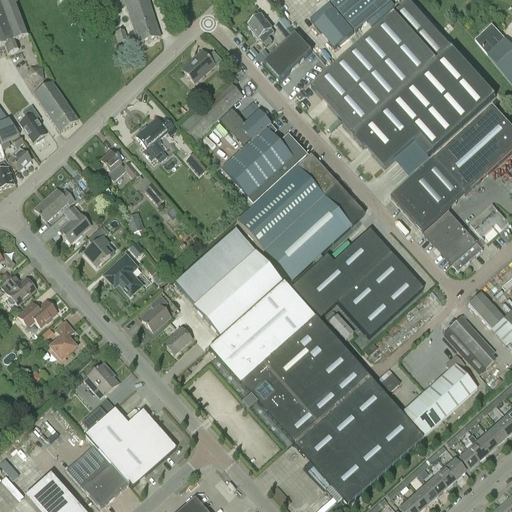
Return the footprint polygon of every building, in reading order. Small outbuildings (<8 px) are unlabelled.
[(0,0),(0,47),(4,46),(8,56),(18,52),(15,42),(28,37),(13,0),(0,0)] [(58,0),(62,9),(70,6),(67,0),(58,0)] [(147,0),(123,0),(134,34),(128,36),(131,45),(136,43),(137,46),(160,39),(147,0)] [(326,0),(360,39),(396,9),(388,0),(326,0)] [(409,2),(311,90),(344,127),(342,128),(363,151),(365,150),(385,172),(415,145),(428,159),(496,98),(409,2)] [(334,11),(315,27),(334,51),(353,35),(334,11)] [(261,44),(265,48),(272,43),(269,39),(275,34),(271,30),(261,17),(248,27),(261,44)] [(283,36),(291,28),(284,19),(275,26),(283,36)] [(511,48),(492,26),(475,42),(511,87),(511,48)] [(124,32),(115,35),(118,45),(127,42),(124,32)] [(243,45),(246,43),(239,36),(237,38),(243,45)] [(295,36),(265,64),(282,82),(312,54),(295,36)] [(201,54),(181,72),(195,87),(217,67),(219,70),(223,66),(213,55),(207,60),(201,54)] [(31,70),(26,80),(34,87),(43,82),(41,71),(31,70)] [(0,121),(7,119),(29,103),(19,88),(10,94),(0,79),(0,121)] [(52,85),(33,97),(59,135),(77,123),(52,85)] [(228,85),(180,130),(194,144),(241,100),(228,85)] [(296,98),(300,103),(304,99),(300,94),(296,98)] [(259,112),(252,105),(241,115),(248,123),(257,114),(259,112)] [(19,126),(33,146),(36,144),(37,145),(43,141),(42,139),(45,137),(36,124),(41,121),(33,108),(24,114),(28,120),(19,126)] [(422,236),(466,196),(511,154),(511,130),(493,109),(391,201),(422,236)] [(221,172),(269,127),(257,114),(248,123),(240,130),(238,128),(241,125),(230,112),(195,144),(221,172)] [(18,138),(7,119),(0,121),(0,143),(1,147),(18,138)] [(156,122),(136,139),(146,152),(167,135),(170,138),(175,134),(165,121),(159,126),(156,122)] [(253,206),(306,157),(287,137),(278,145),(271,138),(275,134),(269,127),(221,172),(253,206)] [(16,150),(24,145),(20,139),(11,144),(16,150)] [(12,158),(8,162),(19,174),(31,162),(22,152),(22,153),(19,150),(12,157),(12,158)] [(114,184),(125,174),(133,183),(139,178),(128,165),(122,170),(110,155),(99,164),(109,176),(107,177),(114,184)] [(263,255),(337,188),(310,158),(236,225),(263,255)] [(191,159),(184,164),(197,179),(203,173),(191,159)] [(0,191),(13,187),(8,171),(0,173),(0,191)] [(144,194),(157,209),(166,201),(153,186),(144,194)] [(337,188),(263,255),(290,285),(316,262),(320,266),(324,262),(320,258),(351,230),(351,229),(364,217),(337,188)] [(55,191),(33,212),(44,225),(67,205),(69,207),(73,203),(64,192),(60,196),(55,191)] [(491,208),(469,228),(481,240),(496,226),(502,233),(508,226),(491,208)] [(70,224),(58,234),(70,247),(90,229),(78,216),(72,210),(64,217),(70,224)] [(457,274),(482,252),(448,215),(424,237),(457,274)] [(135,217),(126,220),(132,235),(141,232),(135,217)] [(92,248),(83,256),(95,270),(109,258),(103,251),(107,247),(101,240),(105,236),(100,230),(87,242),(92,248)] [(470,230),(466,234),(475,244),(479,240),(470,230)] [(235,232),(174,286),(194,308),(227,279),(254,255),(235,232)] [(326,260),(324,262),(320,266),(292,291),(319,321),(336,305),(369,341),(422,291),(369,233),(333,267),(326,260)] [(129,252),(136,259),(142,254),(135,246),(129,252)] [(0,266),(2,264),(9,271),(14,266),(3,255),(0,258),(0,266)] [(281,283),(254,255),(227,279),(253,308),(281,283)] [(117,287),(129,300),(141,289),(130,276),(136,271),(125,258),(102,278),(113,291),(117,287)] [(157,289),(165,282),(157,274),(151,279),(151,282),(157,289)] [(5,275),(1,279),(5,283),(9,279),(5,275)] [(13,278),(0,290),(9,299),(7,301),(7,304),(10,307),(13,307),(15,306),(17,308),(35,292),(33,290),(34,289),(31,285),(29,286),(25,281),(20,286),(13,278)] [(253,308),(227,279),(194,308),(193,309),(219,338),(253,308)] [(373,388),(282,285),(207,351),(250,399),(241,407),(247,414),(256,406),(309,465),(303,471),(306,474),(323,494),(325,492),(337,505),(341,501),(344,504),(347,508),(351,504),(421,441),(373,388)] [(511,349),(511,331),(502,321),(503,320),(480,296),(468,308),(505,349),(508,346),(511,349)] [(154,313),(142,323),(152,335),(170,320),(162,311),(167,306),(161,299),(157,303),(160,307),(154,313)] [(27,310),(17,319),(25,328),(31,323),(33,325),(34,324),(40,330),(45,325),(47,326),(50,323),(50,321),(56,316),(53,312),(54,310),(53,308),(51,306),(48,307),(45,303),(37,311),(32,306),(27,310)] [(511,312),(503,320),(502,321),(511,331),(511,312)] [(329,324),(336,318),(332,313),(321,323),(325,327),(329,324)] [(352,336),(336,318),(329,324),(345,342),(352,336)] [(461,320),(442,337),(443,340),(478,379),(494,364),(490,360),(494,356),(461,320)] [(60,340),(49,350),(56,358),(55,360),(61,367),(65,363),(64,361),(76,350),(67,340),(73,335),(64,325),(54,334),(60,340)] [(48,331),(39,340),(46,348),(56,339),(48,331)] [(181,331),(163,347),(173,359),(191,343),(181,331)] [(373,347),(364,355),(368,360),(377,351),(373,347)] [(449,373),(401,416),(423,440),(476,392),(459,372),(463,368),(458,362),(452,362),(445,368),(449,373)] [(118,386),(112,380),(111,381),(99,368),(87,380),(83,383),(94,396),(98,393),(104,398),(118,386)] [(42,382),(35,373),(27,380),(35,389),(42,382)] [(388,395),(399,386),(391,376),(380,386),(388,395)] [(498,380),(489,389),(492,392),(501,383),(498,380)] [(64,398),(71,392),(69,389),(61,395),(64,398)] [(504,400),(511,393),(511,390),(510,389),(501,397),(504,400)] [(495,409),(504,400),(501,397),(492,406),(495,409)] [(485,417),(495,409),(492,406),(482,414),(485,417)] [(88,421),(81,427),(88,435),(105,419),(99,411),(88,421)] [(83,438),(92,449),(93,448),(112,470),(128,488),(128,487),(131,490),(176,451),(142,413),(127,427),(113,412),(105,419),(88,435),(83,438)] [(476,425),(485,417),(482,414),(473,422),(476,425)] [(506,441),(511,435),(511,428),(505,420),(495,428),(506,441)] [(467,434),(476,425),(473,422),(464,430),(467,434)] [(36,444),(47,437),(42,428),(31,434),(36,444)] [(497,449),(506,441),(495,428),(486,437),(497,449)] [(457,442),(467,434),(464,430),(455,439),(457,442)] [(488,457),(497,449),(486,437),(477,445),(488,457)] [(449,450),(457,442),(455,439),(446,447),(449,450)] [(488,457),(477,445),(472,439),(468,443),(473,448),(468,453),(478,465),(488,457)] [(84,495),(112,470),(93,448),(92,449),(65,473),(84,495)] [(436,462),(446,453),(443,449),(433,458),(436,462)] [(469,474),(478,465),(468,453),(458,462),(469,474)] [(427,470),(436,462),(433,458),(424,466),(427,470)] [(455,483),(465,475),(454,463),(444,471),(455,483)] [(417,478),(427,470),(424,466),(414,475),(417,478)] [(100,511),(114,500),(128,488),(112,470),(84,495),(99,511),(100,511)] [(446,491),(455,483),(444,471),(435,479),(446,491)] [(408,486),(417,478),(414,475),(405,483),(408,486)] [(79,511),(49,477),(23,500),(33,511),(79,511)] [(436,500),(446,491),(435,479),(426,488),(436,500)] [(398,495),(408,486),(405,483),(395,491),(398,495)] [(427,508),(436,500),(426,488),(416,496),(427,508)] [(290,505),(276,490),(271,495),(285,510),(290,505)] [(389,502),(398,495),(395,491),(386,499),(389,502)] [(413,511),(422,511),(427,508),(416,496),(407,504),(413,511)] [(351,507),(355,511),(364,503),(360,499),(351,507)] [(203,511),(194,501),(180,511),(203,511)] [(375,511),(378,511),(386,506),(383,502),(374,511),(375,511)] [(501,511),(511,511),(511,505),(509,502),(501,510),(501,511)]
